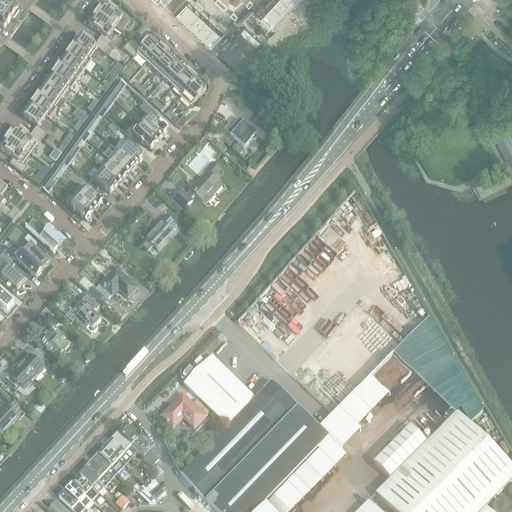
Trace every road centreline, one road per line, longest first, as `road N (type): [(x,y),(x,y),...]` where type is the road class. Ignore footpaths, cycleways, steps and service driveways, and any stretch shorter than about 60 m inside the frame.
road 1 (primary): [(3,511),(280,213),(412,55)]
road 2 (residential): [(88,246),(204,121),(220,77),(135,0)]
road 3 (residential): [(0,114),(82,0)]
road 4 (residential): [(0,341),(88,246)]
